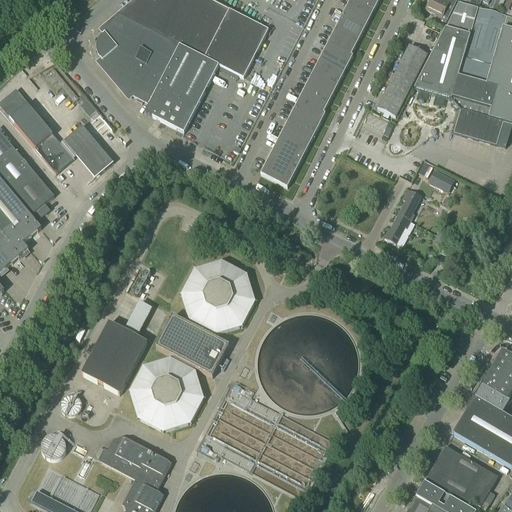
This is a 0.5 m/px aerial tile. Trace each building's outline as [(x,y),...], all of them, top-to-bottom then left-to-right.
[(219,68),(244,81),(269,32),(211,3),(209,0),(141,0),(120,18),(219,68)] [(288,191),(304,160),(326,117),(324,116),(353,59),(351,58),(381,0),(351,0),(261,177),(288,191)] [(456,2),(452,0),(438,0),(437,0),(430,0),(427,6),(428,6),(429,7),(428,9),(426,12),(434,16),(442,20),(447,23),(449,19),(457,3),(456,2)] [(493,0),(489,9),(490,9),(489,11),(494,13),(495,13),(499,14),(505,1),(503,0),(493,0)] [(508,12),(511,3),(511,0),(507,0),(501,13),(506,16),(508,12)] [(511,128),(511,20),(459,6),(415,92),(452,103),(455,106),(453,109),(456,112),(460,111),(462,114),(455,136),(497,148),(503,126),(511,128)] [(184,136),(219,68),(120,18),(102,33),(104,35),(99,40),(97,44),(96,48),(97,53),(98,57),(100,61),(102,63),(100,65),(129,100),(132,98),(137,101),(136,104),(142,107),(144,104),(149,107),(145,116),(184,136)] [(396,121),(397,119),(427,58),(409,49),(378,111),(396,121)] [(45,79),(56,93),(61,89),(74,104),(80,99),(55,69),(45,79)] [(0,109),(57,177),(74,163),(67,154),(27,107),(28,106),(16,92),(0,105),(0,109)] [(93,125),(100,118),(97,115),(90,121),(93,125)] [(113,167),(82,129),(64,144),(95,182),(113,167)] [(0,134),(0,171),(18,156),(0,134)] [(0,171),(0,182),(36,226),(48,216),(43,210),(55,200),(27,167),(18,156),(0,171)] [(419,176),(427,181),(433,170),(424,166),(419,176)] [(445,189),(450,192),(454,184),(435,174),(429,186),(443,193),(445,189)] [(0,277),(29,253),(23,247),(41,231),(36,226),(0,182),(0,277)] [(398,218),(410,225),(414,218),(412,217),(421,200),(408,193),(403,202),(405,204),(398,218)] [(406,232),(410,225),(398,218),(391,232),(388,231),(383,241),(396,248),(405,231),(406,232)] [(439,234),(434,243),(441,247),(446,237),(439,234)] [(440,256),(451,262),(457,251),(446,245),(440,256)] [(238,277),(233,274),(228,271),(222,270),(223,263),(222,263),(221,270),(215,270),(209,271),(204,274),(199,277),(194,271),(194,272),(198,277),(194,281),(191,286),(189,291),(187,296),(187,298),(180,297),(180,298),(187,299),(187,305),(188,311),(191,316),(194,321),(187,327),(173,319),(156,351),(171,358),(170,367),(164,367),(158,368),(153,371),(148,374),(143,369),(142,369),(147,374),(143,379),(139,384),(137,389),(136,395),(129,395),(136,396),(136,402),(137,408),(140,413),(143,418),(137,423),(138,423),(143,419),(148,423),(153,426),(158,428),(164,430),(163,437),(164,437),(165,430),(171,430),(176,429),(182,426),(187,423),(192,428),(188,422),(192,418),(195,413),(197,408),(199,402),(206,402),(199,401),(199,395),(197,389),(195,384),(192,379),(198,373),(213,381),(230,349),(215,341),(216,333),(222,333),(228,332),(233,329),(238,326),(243,331),(239,325),(243,321),(246,316),(249,311),(250,305),(257,305),(250,304),(250,300),(250,297),(248,291),(246,286),(243,282),(248,277),(243,281),(238,277)] [(511,358),(502,354),(453,438),(511,471),(511,422),(503,417),(510,405),(508,403),(511,396),(511,358)] [(123,399),(118,409),(127,414),(133,404),(123,399)] [(172,467),(122,440),(114,443),(108,454),(105,452),(98,464),(135,484),(122,509),(128,511),(157,511),(164,499),(157,495),(172,467)] [(487,511),(490,508),(495,498),(490,495),(498,481),(446,450),(425,486),(469,511),(472,506),(481,511),(482,511),(487,511)] [(470,511),(469,511),(425,486),(416,501),(435,511),(470,511)] [(31,505),(44,511),(70,511),(37,494),(31,505)] [(435,511),(416,501),(409,511),(435,511)]
